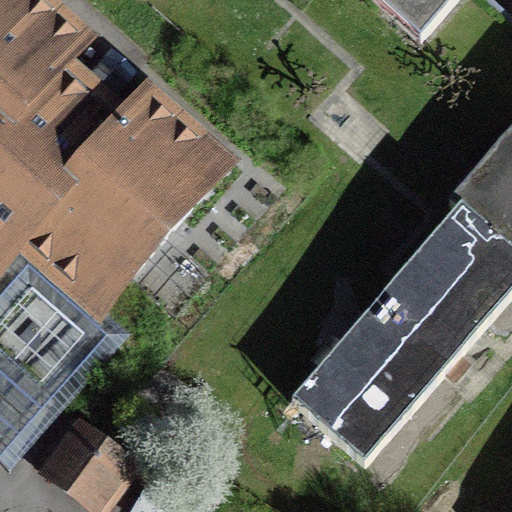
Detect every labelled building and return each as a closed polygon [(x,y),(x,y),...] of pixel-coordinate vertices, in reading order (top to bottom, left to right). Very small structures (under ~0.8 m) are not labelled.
[(114,56),(51,0),(0,0),(0,305),(34,268),(111,337),(249,183),(160,103),(137,128),(89,85),(114,56)] [(382,0),(427,39),(460,0),(382,0)] [(511,32),(473,0),(460,0),(427,39),(511,110),(511,32)] [(462,214),(511,258),(511,142),(454,207),(462,214)] [(511,258),(462,214),(292,408),(363,470),(511,301),(511,258)] [(122,511),(147,480),(86,433),(44,487),(75,511),(122,511)] [(206,511),(162,487),(148,511),(206,511)]
